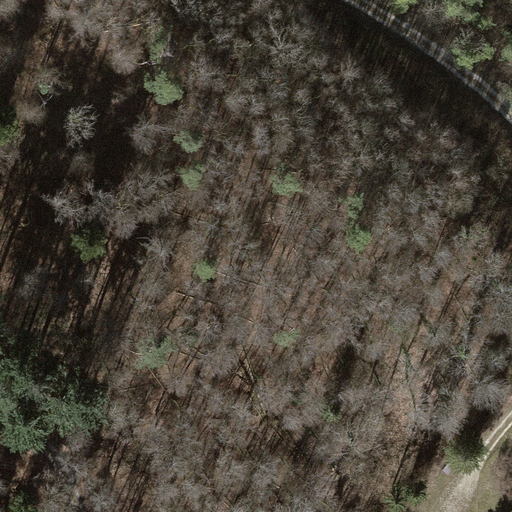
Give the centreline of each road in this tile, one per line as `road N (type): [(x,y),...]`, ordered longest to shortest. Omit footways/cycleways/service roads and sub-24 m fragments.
road 1 (track): [(511,108),(418,37),(347,0)]
road 2 (track): [(0,412),(56,464),(73,511)]
